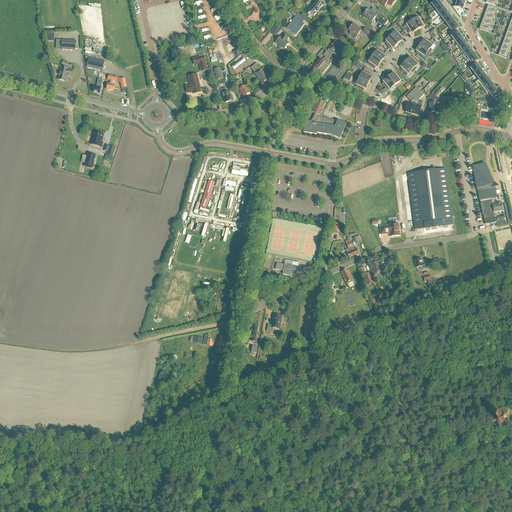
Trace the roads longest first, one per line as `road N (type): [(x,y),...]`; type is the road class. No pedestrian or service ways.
road 1 (unclassified): [(241,312),(376,251),(474,234),(456,131)]
road 2 (track): [(0,341),(108,348),(239,321)]
road 3 (unclassified): [(196,511),(241,312)]
road 4 (unclassified): [(241,312),(270,154)]
road 5 (tertiary): [(146,115),(0,80)]
road 6 (tertiary): [(295,73),(232,112),(167,117)]
road 7 (unclassified): [(270,154),(221,145),(173,153),(161,145),(157,127)]
